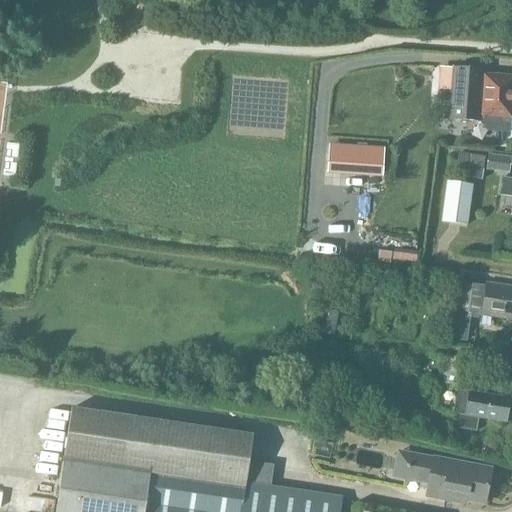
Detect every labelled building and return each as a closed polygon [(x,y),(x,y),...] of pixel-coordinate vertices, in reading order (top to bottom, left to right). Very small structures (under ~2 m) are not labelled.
[(454,69),(451,120),(481,122),(487,131),(509,133),(510,118),(511,118),(511,111),(511,76),(483,75),(484,71),(454,69)] [(330,145),(328,170),(381,174),(383,149),(330,145)] [(459,163),(468,164),(469,155),(460,154),(459,163)] [(482,181),(485,158),(470,155),(467,178),(482,181)] [(486,169),(509,172),(511,158),(488,155),(486,169)] [(511,178),(502,177),(499,196),(511,197),(511,178)] [(472,186),(447,183),(442,222),(467,225),(472,186)] [(456,311),(511,319),(511,286),(504,286),(502,289),(461,283),(456,311)] [(319,363),(335,365),(336,353),(320,351),(319,363)] [(446,359),(441,383),(454,385),(457,370),(455,369),(457,361),(446,359)] [(505,423),(509,400),(458,392),(454,415),(459,415),(457,426),(475,429),(477,418),(505,423)] [(339,511),(341,503),(245,488),(253,436),(71,409),(55,511),(339,511)] [(427,498),(466,506),(466,503),(484,506),(491,472),(434,461),(434,462),(411,458),(406,482),(429,487),(427,498)]
